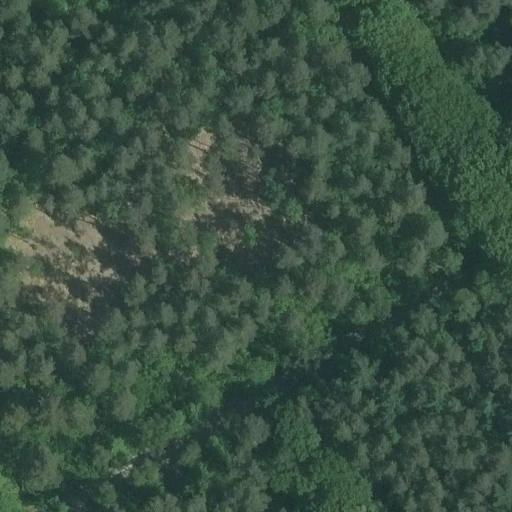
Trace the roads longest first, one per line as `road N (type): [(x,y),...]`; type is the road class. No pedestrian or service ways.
road 1 (track): [(511,267),(258,408)]
road 2 (track): [(376,0),(511,212)]
road 3 (track): [(258,408),(72,511)]
road 4 (track): [(322,511),(258,408)]
